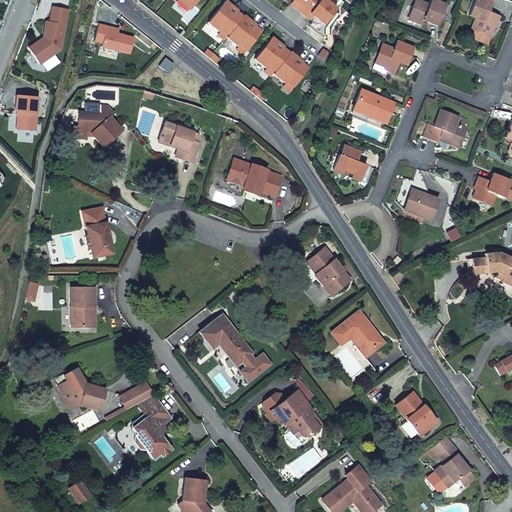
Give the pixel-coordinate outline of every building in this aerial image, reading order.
[(179,0),(190,9),(197,0),(179,0)] [(228,34),(243,15),(237,10),(236,9),(232,15),(228,11),(233,5),(226,0),(225,0),(208,21),(220,30),(221,31),(223,29),(228,34)] [(301,10),(309,0),(295,0),(298,2),(295,5),(301,10)] [(309,0),(301,10),(308,16),(311,12),(315,15),(325,23),(337,7),(328,0),(309,0)] [(417,0),(415,0),(408,17),(422,22),(423,20),(437,26),(446,4),(435,0),(430,0),(429,4),(417,0)] [(475,18),(471,28),(489,36),(495,24),(496,25),(499,16),(489,11),(493,0),(475,0),(469,15),(475,18)] [(239,9),(233,5),(228,11),(232,15),(236,9),(237,10),(239,9)] [(28,48),(39,65),(60,50),(68,10),(52,7),(49,22),(45,22),(42,39),(44,41),(40,43),(37,42),(28,48)] [(251,19),(244,14),(243,15),(228,34),(227,36),(239,46),(240,46),(241,44),(247,49),(262,30),(256,25),(254,24),(250,29),(246,26),(251,19)] [(422,22),(408,17),(407,19),(421,25),(422,22)] [(257,24),(251,19),(246,26),(250,29),(254,24),(256,25),(257,24)] [(489,36),(471,28),(467,37),(486,44),(489,36)] [(221,31),(220,30),(218,33),(224,38),(227,36),(228,34),(223,29),(221,31)] [(99,53),(116,57),(121,41),(115,39),(104,36),(105,32),(96,30),(92,47),(100,49),(99,53)] [(269,66),(275,70),(289,51),(284,47),(278,42),(279,41),(272,36),(255,58),(267,67),(267,68),(269,66)] [(393,49),(384,45),(376,64),(386,68),(385,70),(394,74),(398,62),(406,66),(413,49),(396,41),(393,49)] [(240,46),(239,46),(237,48),(244,54),(247,49),(241,44),(240,46)] [(376,64),(384,45),(381,44),(373,63),(376,64)] [(208,48),(205,53),(210,57),(214,52),(208,48)] [(298,56),(290,50),(289,51),(275,70),(273,72),(286,82),(286,83),(288,80),(294,85),(309,67),(303,62),(301,61),(297,66),(293,62),(298,56)] [(219,56),(214,52),(210,57),(215,61),(219,56)] [(304,61),(298,56),(293,62),(297,66),(301,61),(303,62),(304,61)] [(158,66),(166,72),(171,64),(163,59),(158,66)] [(386,68),(376,64),(373,63),(370,70),(383,75),(385,70),(386,68)] [(271,75),(273,72),(275,70),(269,66),(267,68),(267,67),(265,70),(271,75)] [(286,83),(286,82),(284,85),(290,90),(294,85),(288,80),(286,83)] [(254,85),(251,89),(256,94),(260,89),(254,85)] [(265,93),(260,89),(256,94),(261,98),(265,93)] [(360,90),(354,106),(369,113),(367,116),(384,123),(392,103),(360,90)] [(15,130),(34,131),(37,98),(16,96),(14,112),(17,113),(15,130)] [(82,104),(82,111),(98,112),(98,105),(98,103),(83,103),(82,104)] [(98,112),(82,111),(77,111),(76,124),(71,124),(71,137),(85,138),(85,132),(90,132),(101,146),(120,129),(108,115),(112,112),(106,105),(98,105),(98,112)] [(369,113),(354,106),(352,110),(367,116),(369,113)] [(438,139),(456,147),(464,127),(467,119),(440,109),(434,126),(428,124),(423,137),(437,143),(438,139)] [(163,122),(158,137),(170,141),(168,145),(176,148),(185,151),(182,158),(191,162),(198,142),(190,139),(192,132),(163,122)] [(464,127),(456,147),(459,147),(467,128),(464,127)] [(170,141),(158,137),(156,141),(168,145),(170,141)] [(342,145),(338,154),(356,161),(360,152),(342,145)] [(174,155),(182,158),(185,151),(176,148),(174,155)] [(356,161),(338,154),(332,170),(343,174),(344,171),(353,174),(351,178),(359,181),(366,165),(356,161)] [(242,187),(245,188),(254,191),(257,192),(257,190),(272,196),(279,175),(264,170),(265,168),(250,163),(249,164),(232,158),(225,179),(243,185),(242,187)] [(478,186),(473,196),(491,204),(495,194),(503,197),(510,180),(493,173),(490,181),(479,176),(475,184),(478,186)] [(438,199),(411,189),(403,209),(430,220),(438,199)] [(491,204),(473,196),(472,198),(490,206),(491,204)] [(100,206),(80,211),(86,235),(83,235),(85,247),(88,246),(90,255),(110,251),(100,206)] [(324,246),(314,254),(316,257),(326,249),(324,246)] [(314,254),(305,261),(317,277),(316,278),(322,286),(327,282),(334,291),(349,280),(326,249),(316,257),(314,254)] [(471,259),(472,275),(494,272),(496,273),(502,275),(500,280),(500,282),(511,287),(511,258),(498,252),(484,254),(484,258),(471,259)] [(317,277),(305,261),(303,258),(300,265),(312,281),(316,278),(317,277)] [(329,295),(334,291),(327,282),(322,286),(329,295)] [(70,326),(90,326),(90,306),(93,306),(93,287),(69,288),(70,326)] [(358,311),(330,334),(339,346),(351,337),(359,347),(357,349),(364,358),(383,343),(358,311)] [(219,314),(196,332),(210,349),(217,343),(227,355),(225,357),(233,366),(239,362),(243,368),(237,372),(245,383),(268,365),(260,354),(253,360),(248,354),(250,353),(219,314)] [(511,353),(508,356),(500,361),(502,365),(495,369),(499,376),(511,368),(511,353)] [(104,388),(91,385),(85,383),(81,376),(76,367),(63,374),(67,379),(56,385),(68,408),(77,403),(98,409),(104,388)] [(54,379),(56,385),(67,379),(63,374),(54,379)] [(85,383),(91,385),(91,381),(86,380),(84,375),(81,376),(85,383)] [(144,399),(151,395),(144,381),(137,385),(144,399)] [(137,403),(144,399),(137,385),(118,396),(123,405),(125,409),(137,403)] [(278,421),(285,421),(289,418),(292,422),(288,425),(292,431),(298,427),(302,432),(310,434),(320,426),(313,417),(313,409),(297,388),(285,398),(281,392),(276,391),(265,400),(264,405),(268,412),(271,410),(278,421)] [(411,391),(395,405),(418,434),(435,421),(411,391)] [(168,417),(151,395),(144,399),(137,403),(144,413),(131,423),(131,428),(136,434),(133,436),(132,441),(138,449),(143,448),(151,458),(158,453),(160,455),(169,448),(159,435),(160,423),(168,417)] [(102,417),(104,421),(125,409),(123,405),(102,417)] [(296,436),(302,432),(298,427),(292,431),(296,436)] [(58,434),(52,438),(56,444),(62,441),(58,434)] [(428,450),(430,453),(435,459),(440,455),(444,462),(434,470),(445,486),(456,478),(463,486),(474,477),(466,466),(456,453),(459,451),(446,435),(428,450)] [(428,450),(418,457),(420,460),(430,453),(428,450)] [(468,464),(459,451),(456,453),(466,466),(468,464)] [(343,475),(346,479),(348,482),(343,486),(341,483),(320,499),(328,511),(334,511),(350,501),(356,509),(360,506),(364,511),(369,511),(379,505),(363,485),(368,481),(356,465),(343,475)] [(205,479),(184,476),(182,498),(177,502),(184,511),(210,511),(202,502),(205,479)] [(80,481),(79,482),(69,489),(79,503),(90,495),(80,481)]
